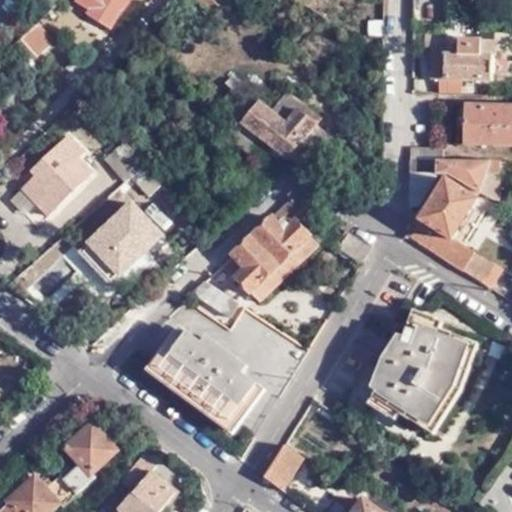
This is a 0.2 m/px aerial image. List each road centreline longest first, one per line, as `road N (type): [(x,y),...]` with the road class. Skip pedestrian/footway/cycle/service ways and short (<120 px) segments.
road 1 (residential): [(83,372),(287,180),(391,245)]
road 2 (residential): [(241,484),(391,245)]
road 3 (residential): [(397,0),(391,245)]
road 4 (residential): [(83,372),(241,484)]
road 5 (residential): [(391,245),(511,330)]
